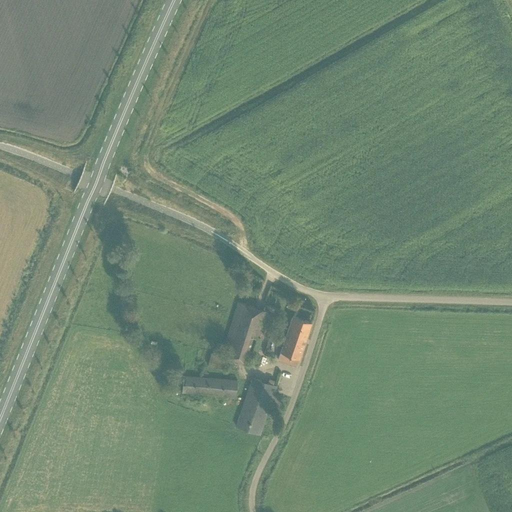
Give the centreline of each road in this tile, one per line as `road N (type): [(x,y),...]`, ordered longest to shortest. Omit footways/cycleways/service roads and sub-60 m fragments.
road 1 (primary): [(0,419),(173,0)]
road 2 (unclassified): [(252,511),(252,488),(296,391),(325,296)]
road 3 (unclassified): [(511,302),(325,296)]
